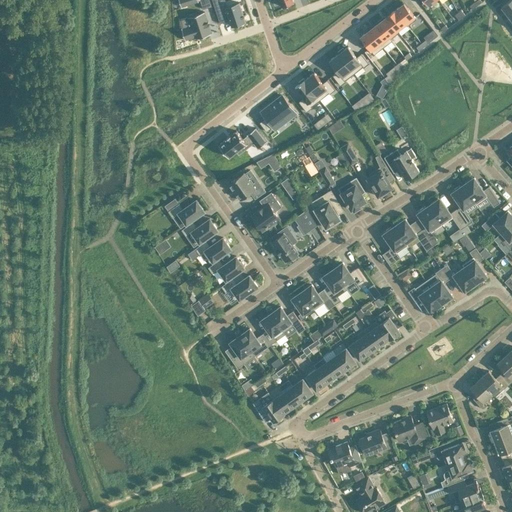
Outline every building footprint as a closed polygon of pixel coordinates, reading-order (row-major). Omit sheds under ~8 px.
[(179,0),(182,7),(182,6),(183,6),(198,1),(199,1),(200,0),(203,8),(211,6),(212,6),(210,0),(179,0)] [(216,0),(224,22),(225,21),(225,20),(233,18),(235,25),(246,22),(245,19),(248,18),(243,1),(229,5),(227,0),(216,0)] [(511,11),(511,0),(509,0),(502,6),(508,14),(511,11)] [(404,1),(395,8),(406,22),(415,15),(404,1)] [(395,9),(387,16),(399,32),(400,31),(398,30),(406,24),(407,25),(408,25),(395,9)] [(191,25),(182,28),(185,40),(195,37),(195,38),(212,33),(205,11),(188,17),(191,25)] [(387,16),(378,22),(392,40),(391,38),(399,32),(387,16)] [(378,22),(370,29),(384,47),(392,40),(378,22)] [(370,29),(361,36),(375,54),(384,47),(370,29)] [(343,47),(338,51),(339,53),(354,73),(363,66),(364,67),(369,63),(362,53),(357,56),(348,45),(344,49),(343,47)] [(339,53),(329,60),(338,71),(333,75),(341,85),(346,80),(345,80),(354,73),(339,53)] [(305,79),(320,99),(321,99),(329,92),(330,93),(335,89),(328,79),(323,83),(314,72),(305,79)] [(385,77),(380,81),(382,83),(381,86),(387,90),(390,84),(385,77)] [(300,83),(295,86),(304,97),(299,101),(307,111),(312,107),(312,106),(320,99),(305,79),(304,78),(298,82),(300,83)] [(369,92),(364,96),(371,104),(376,101),(369,92)] [(266,117),(259,122),(266,131),(279,121),(278,120),(284,115),(288,120),(296,113),(282,94),(267,106),(267,108),(262,112),(266,117)] [(385,98),(381,100),(385,107),(390,105),(385,98)] [(321,118),(314,124),(318,129),(325,124),(321,118)] [(333,132),(345,125),(341,119),(330,126),(333,132)] [(402,126),(396,129),(402,139),(408,136),(408,135),(402,125),(402,126)] [(239,128),(222,141),(226,150),(228,149),(232,154),(239,148),(243,153),(255,144),(261,151),(270,144),(259,130),(248,140),(239,128)] [(383,140),(378,143),(383,152),(388,149),(383,140)] [(348,142),(341,147),(351,164),(359,159),(348,142)] [(384,157),(394,172),(400,169),(406,178),(419,170),(413,159),(417,157),(411,147),(401,154),(398,149),(384,157)] [(271,154),(256,161),(257,162),(261,167),(268,162),(275,171),(282,166),(273,153),(271,154)] [(337,165),(346,160),(342,153),(333,158),(337,165)] [(310,155),(303,160),(306,165),(313,160),(310,155)] [(373,172),(374,173),(367,178),(378,195),(380,194),(381,196),(388,192),(386,190),(393,187),(390,182),(395,179),(395,180),(395,179),(386,164),(373,172)] [(320,170),(329,185),(335,182),(326,166),(320,170)] [(229,183),(241,200),(251,192),(255,198),(266,191),(259,181),(253,185),(244,172),(229,183)] [(463,184),(477,203),(487,196),(494,206),(500,202),(489,186),(483,190),(474,177),(473,178),(472,176),(471,177),(470,177),(467,180),(466,180),(465,181),(466,182),(463,184)] [(288,177),(281,182),(287,191),(294,186),(288,177)] [(349,188),(341,192),(347,202),(348,204),(352,210),(354,208),(355,210),(361,206),(360,204),(366,200),(362,193),(365,191),(356,177),(346,183),(349,188)] [(461,205),(456,209),(467,225),(473,221),(465,209),(475,202),(476,204),(477,203),(463,184),(460,186),(459,185),(458,186),(458,185),(458,186),(454,189),(454,188),(453,189),(452,190),(453,191),(452,192),(461,205)] [(311,202),(326,227),(330,225),(332,226),(338,223),(337,221),(341,218),(338,214),(344,211),(331,189),(311,202)] [(251,215),(262,231),(268,226),(270,228),(279,221),(278,219),(280,218),(275,211),(282,206),(271,191),(260,200),(264,205),(251,215)] [(176,197),(165,205),(168,210),(173,217),(179,212),(186,223),(187,223),(205,211),(197,199),(194,201),(184,208),(179,203),(178,200),(176,197)] [(429,205),(442,224),(453,217),(460,228),(461,229),(467,225),(456,209),(451,213),(440,197),(439,198),(438,197),(436,197),(436,198),(432,201),(432,200),(431,201),(432,201),(431,202),(432,203),(429,205)] [(427,226),(422,229),(433,245),(439,242),(432,231),(442,224),(429,205),(426,207),(425,205),(424,206),(423,206),(423,207),(420,209),(419,209),(419,210),(418,210),(419,212),(418,213),(427,226)] [(308,208),(294,218),(306,234),(318,224),(308,208)] [(482,224),(487,230),(492,225),(499,234),(500,234),(511,222),(511,214),(508,210),(500,217),(495,212),(482,224)] [(394,226),(406,243),(417,236),(427,250),(433,245),(422,229),(416,233),(405,218),(404,219),(403,217),(402,218),(401,218),(402,219),(398,221),(397,221),(397,222),(396,222),(397,224),(394,226)] [(193,221),(182,229),(186,235),(192,231),(200,242),(194,246),(192,248),(192,247),(191,248),(192,248),(218,229),(210,218),(197,227),(193,221)] [(498,235),(511,249),(511,248),(511,222),(500,234),(498,235)] [(460,228),(450,235),(454,241),(471,231),(467,225),(461,229),(460,228)] [(281,255),(286,261),(291,257),(293,259),(298,255),(297,253),(299,252),(292,244),(296,241),(290,232),(291,232),(287,226),(272,236),(274,239),(271,241),(276,248),(275,249),(280,255),(281,255)] [(385,232),(383,233),(396,251),(406,243),(394,226),(392,227),(391,226),(390,227),(389,227),(385,230),(384,231),(385,232)] [(195,248),(188,253),(193,259),(200,254),(204,251),(212,262),(231,248),(223,237),(220,239),(210,246),(206,240),(195,248)] [(480,239),(474,245),(480,251),(486,246),(480,239)] [(472,241),(466,245),(470,251),(473,249),(476,247),(472,241)] [(155,246),(160,254),(166,249),(161,242),(155,246)] [(475,258),(464,265),(476,283),(479,281),(480,282),(481,281),(481,282),(482,281),(481,281),(485,278),(485,279),(486,278),(487,277),(486,276),(487,275),(478,262),(484,258),(476,247),(473,249),(470,251),(475,258)] [(487,247),(481,251),(486,258),(492,253),(487,247)] [(382,254),(390,265),(396,260),(389,249),(382,254)] [(226,281),(230,277),(245,267),(244,266),(246,265),(245,264),(244,264),(242,261),(243,261),(242,260),(241,259),(240,260),(236,255),(223,265),(219,259),(208,267),(213,273),(218,269),(226,281)] [(176,259),(167,266),(170,271),(180,265),(176,259)] [(343,262),(333,269),(346,287),(355,280),(357,283),(364,279),(352,262),(346,266),(343,262)] [(442,268),(449,279),(454,275),(465,290),(476,283),(464,265),(457,270),(455,267),(451,269),(447,264),(442,268)] [(440,279),(430,286),(442,303),(453,295),(444,282),(449,279),(442,268),(436,272),(440,279)] [(346,287),(333,269),(323,276),(330,285),(324,289),(330,298),(335,304),(335,305),(341,300),(338,296),(348,289),(346,287)] [(408,269),(398,276),(402,282),(412,275),(408,269)] [(232,288),(240,298),(258,286),(250,274),(237,283),(233,278),(222,286),(226,292),(232,288)] [(312,284),(302,291),(315,309),(324,302),(330,298),(324,289),(318,293),(312,284)] [(374,284),(368,288),(375,298),(381,294),(374,284)] [(439,305),(442,303),(430,286),(423,291),(421,287),(417,289),(415,286),(408,291),(416,302),(422,298),(431,311),(432,310),(433,311),(434,311),(435,310),(439,308),(439,307),(440,306),(439,305)] [(305,315),(315,309),(302,291),(292,298),(302,312),(298,314),(302,320),(307,317),(305,315)] [(380,296),(374,301),(378,307),(385,302),(380,296)] [(202,298),(192,305),(198,313),(208,306),(202,298)] [(281,306),(271,313),(284,331),(286,334),(287,336),(297,330),(299,332),(305,328),(293,310),(287,314),(281,306)] [(385,310),(375,317),(377,321),(379,323),(380,324),(389,338),(390,339),(400,331),(398,328),(403,324),(402,324),(391,308),(386,312),(385,310)] [(284,331),(271,313),(261,320),(268,329),(263,333),(270,344),(286,334),(284,331)] [(326,324),(330,330),(338,325),(334,319),(326,324)] [(377,321),(368,328),(370,331),(380,345),(380,344),(389,338),(380,324),(379,323),(377,321)] [(322,335),(330,330),(326,324),(318,330),(322,335)] [(240,335),(255,355),(270,344),(263,333),(257,337),(250,328),(240,335)] [(368,328),(358,335),(360,338),(370,351),(380,345),(370,331),(368,328)] [(238,367),(255,355),(240,335),(230,342),(238,352),(231,358),(237,367),(238,367)] [(360,338),(350,344),(360,359),(370,351),(360,338)] [(336,354),(346,368),(356,361),(346,347),(336,354)] [(326,361),(336,375),(346,368),(336,354),(326,361)] [(505,370),(500,374),(509,384),(511,380),(511,378),(511,376),(511,375),(511,360),(507,354),(498,362),(505,370)] [(317,368),(327,382),(336,375),(326,361),(324,357),(314,364),(317,368)] [(316,389),(327,382),(317,368),(306,375),(316,389)] [(496,378),(489,370),(480,378),(496,395),(509,384),(500,374),(496,378)] [(293,385),(303,399),(313,392),(303,378),(293,385)] [(484,400),(493,393),(480,378),(471,386),(478,394),(473,398),(482,408),(487,404),(484,400)] [(279,386),(293,406),(303,399),(293,385),(289,379),(279,386)] [(248,380),(242,384),(246,390),(252,385),(248,380)] [(252,385),(246,390),(249,395),(254,389),(252,385)] [(269,393),(284,413),(293,406),(279,386),(269,393)] [(268,391),(253,402),(261,415),(267,410),(274,421),(284,414),(284,413),(269,393),(268,391)] [(433,435),(437,434),(446,431),(443,425),(454,421),(447,403),(426,411),(433,428),(430,429),(433,435)] [(491,430),(489,431),(494,442),(511,435),(511,415),(508,417),(498,420),(501,426),(491,430)] [(393,423),(396,433),(399,440),(412,435),(415,443),(428,438),(422,422),(415,424),(412,418),(405,420),(405,419),(393,423)] [(462,424),(455,427),(458,437),(466,434),(462,424)] [(385,442),(380,428),(372,431),(373,433),(358,439),(359,441),(358,441),(360,447),(361,447),(364,455),(386,447),(387,449),(393,447),(390,440),(385,442)] [(511,435),(494,442),(498,454),(500,453),(510,450),(511,456),(511,455),(511,435)] [(446,456),(448,463),(465,456),(463,452),(465,451),(462,443),(452,446),(450,441),(441,444),(440,439),(433,442),(435,447),(429,449),(431,454),(436,452),(437,456),(438,457),(440,458),(442,458),(446,456)] [(336,466),(338,465),(338,467),(345,464),(344,463),(348,461),(350,466),(362,461),(356,445),(350,447),(347,441),(328,448),(332,458),(333,458),(336,466)] [(419,453),(411,455),(414,463),(419,461),(421,458),(419,453)] [(511,462),(503,466),(507,478),(511,475),(511,455),(511,456),(511,455),(511,462)] [(443,486),(447,485),(464,478),(469,476),(466,471),(472,469),(469,460),(467,461),(465,456),(448,463),(451,469),(447,470),(445,472),(445,475),(446,479),(441,481),(443,486)] [(362,472),(355,476),(358,482),(363,479),(365,478),(362,472)] [(427,473),(420,476),(426,492),(433,490),(427,473)] [(375,488),(368,476),(365,478),(363,479),(358,482),(354,484),(358,490),(359,490),(362,495),(359,497),(362,502),(359,504),(360,505),(359,506),(361,510),(363,510),(363,511),(365,511),(375,507),(376,508),(386,502),(377,487),(375,488)] [(460,494),(463,500),(482,493),(480,487),(479,487),(476,480),(466,484),(464,478),(447,485),(449,491),(452,490),(454,495),(460,494)] [(476,511),(476,509),(486,506),(483,499),(484,498),(482,493),(463,500),(465,506),(460,510),(460,511),(476,511)]
